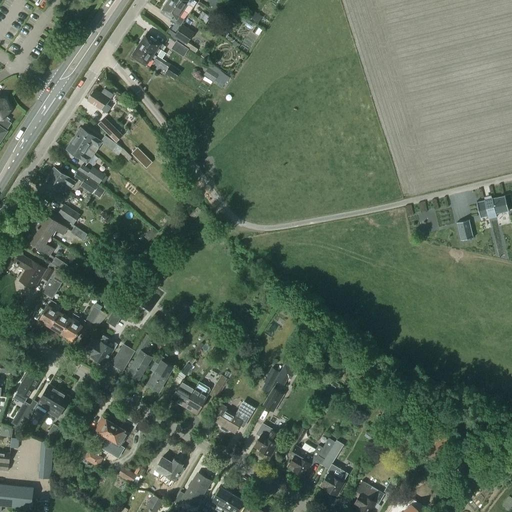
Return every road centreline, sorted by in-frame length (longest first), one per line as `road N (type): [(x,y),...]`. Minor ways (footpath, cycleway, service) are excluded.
road 1 (residential): [(305,511),(0,323)]
road 2 (unclassified): [(0,216),(140,0)]
road 3 (primary): [(0,183),(118,0)]
